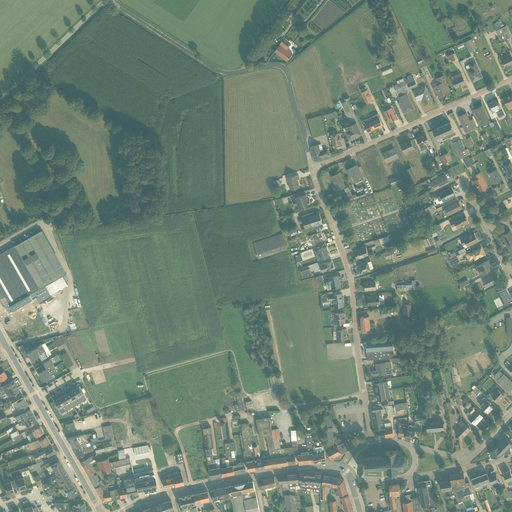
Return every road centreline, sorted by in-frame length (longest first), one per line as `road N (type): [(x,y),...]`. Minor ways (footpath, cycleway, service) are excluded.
road 1 (residential): [(312,166),(281,66),(223,73),(106,0)]
road 2 (residential): [(369,442),(351,281),(312,166)]
road 3 (secondary): [(124,511),(160,495),(260,473),(340,468)]
road 4 (unknown): [(0,248),(45,225),(71,277),(65,326),(7,347)]
road 5 (residential): [(511,78),(312,166)]
road 6 (unclassified): [(106,0),(0,99)]
road 7 (secondary): [(35,397),(100,511)]
